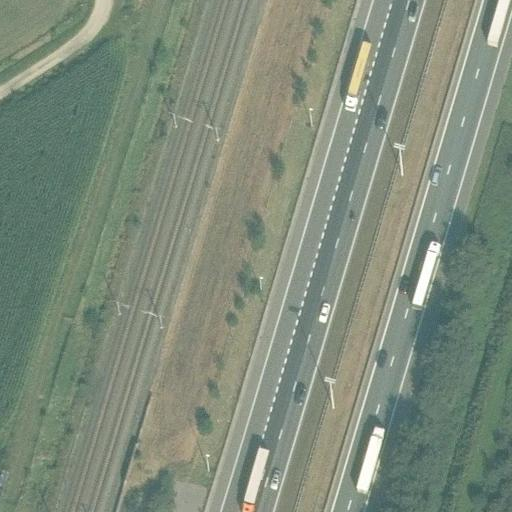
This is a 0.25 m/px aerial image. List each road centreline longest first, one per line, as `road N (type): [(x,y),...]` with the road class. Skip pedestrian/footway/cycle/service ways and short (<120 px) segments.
road 1 (motorway): [(345,511),(496,0)]
road 2 (track): [(160,0),(54,321),(9,499)]
road 3 (motorway): [(410,0),(287,409)]
road 4 (unclassified): [(0,90),(81,37),(101,0)]
